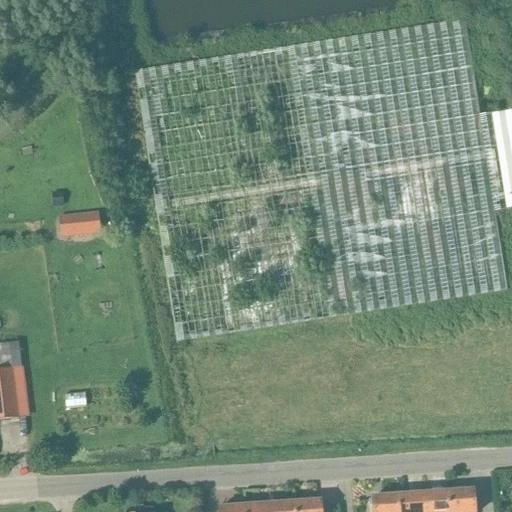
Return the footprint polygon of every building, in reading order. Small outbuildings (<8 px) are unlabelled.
[(464,22),(134,73),(176,344),(188,342),(506,292),(494,213),(511,210),(511,112),(478,117),(464,22)] [(61,193),(50,195),(52,208),(63,207),(61,193)] [(97,213),(58,218),(60,239),(100,234),(97,213)] [(0,421),(18,420),(13,373),(22,372),(19,344),(0,345),(0,421)] [(448,494),(448,511),(474,511),(473,493),(448,494)] [(423,511),(448,511),(448,494),(422,496),(423,511)] [(397,511),(423,511),(422,496),(397,497),(397,511)] [(397,511),(397,497),(372,499),(372,511),(397,511)]
